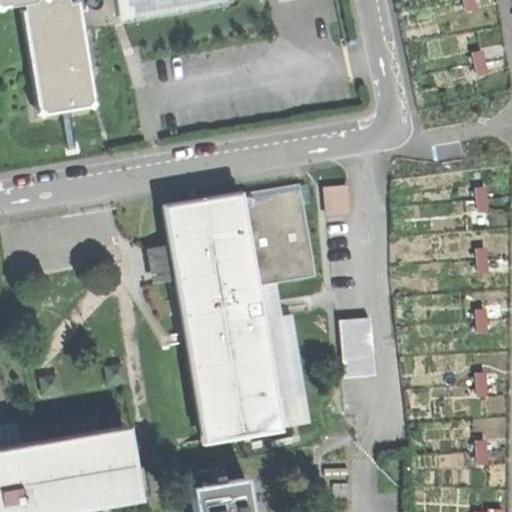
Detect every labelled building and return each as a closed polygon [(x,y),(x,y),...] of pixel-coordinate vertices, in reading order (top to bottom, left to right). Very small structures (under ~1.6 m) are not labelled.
[(0,0),(0,8),(24,3),(25,8),(23,11),(38,103),(46,110),(90,101),(95,93),(78,0),(0,0)] [(475,39),(466,40),(470,64),(479,62),(475,39)] [(470,201),(479,200),(477,176),(468,177),(470,201)] [(318,276),(303,186),(242,196),(257,286),(318,276)] [(329,188),(332,217),(350,214),(347,186),(329,188)] [(281,429),(257,286),(242,196),(167,208),(173,244),(179,279),(206,442),(281,429)] [(471,263),(481,262),(479,238),(469,239),(471,263)] [(155,283),(179,279),(173,244),(149,248),(152,267),(155,283)] [(472,323),(481,322),(479,299),(470,300),(472,323)] [(344,379),(375,376),(370,318),(339,321),(344,379)] [(471,387),(481,386),(479,363),(469,363),(471,387)] [(0,424),(0,447),(21,443),(17,422),(0,425),(0,424)] [(0,447),(0,511),(43,511),(137,495),(136,491),(151,488),(144,449),(139,450),(137,435),(126,436),(124,425),(21,443),(0,447)] [(470,455),(480,454),(478,430),(468,431),(470,455)] [(275,436),(245,442),(246,453),(276,448),(275,436)] [(195,467),(197,482),(225,477),(222,462),(195,467)] [(197,511),(253,511),(247,477),(193,486),(197,511)] [(469,511),(478,511),(478,502),(469,503),(469,511)]
